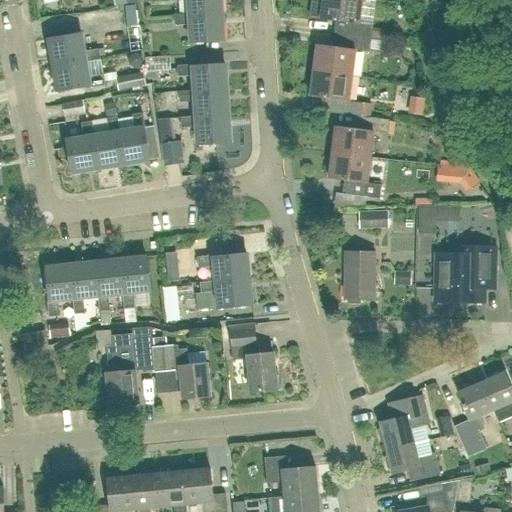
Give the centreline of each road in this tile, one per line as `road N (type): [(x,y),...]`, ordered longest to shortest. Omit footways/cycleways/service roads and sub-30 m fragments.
road 1 (residential): [(0,446),(336,414)]
road 2 (track): [(511,239),(498,189),(439,90),(424,0)]
road 3 (residential): [(336,414),(273,181)]
road 4 (residential): [(49,216),(273,181)]
road 5 (residential): [(49,216),(10,0)]
road 6 (residential): [(273,181),(260,0)]
